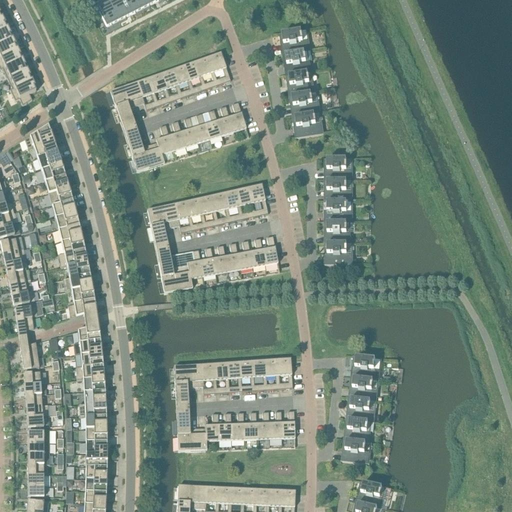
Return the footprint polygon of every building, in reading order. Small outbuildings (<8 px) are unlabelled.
[(121,0),(116,0),(109,4),(119,25),(126,21),(125,19),(130,17),(121,0)] [(121,0),(130,17),(134,15),(135,16),(143,13),(136,0),(121,0)] [(150,0),(136,0),(143,13),(150,9),(149,7),(153,5),(150,0)] [(109,4),(91,13),(97,26),(103,23),(106,29),(111,26),(112,28),(119,25),(109,4)] [(6,31),(0,33),(0,46),(11,42),(11,41),(9,38),(10,37),(7,29),(6,30),(6,31)] [(283,46),(285,56),(304,53),(305,54),(311,53),(311,52),(310,52),(308,41),(303,42),(301,33),(307,32),(307,31),(279,36),(280,36),(281,46),(283,46)] [(11,42),(0,46),(0,59),(16,52),(14,48),(15,47),(12,41),(11,41),(11,42)] [(16,52),(0,59),(0,72),(2,71),(21,62),(20,62),(19,58),(20,58),(17,51),(16,52)] [(287,66),(288,77),(308,74),(308,75),(312,74),(311,73),(311,74),(309,62),(306,63),(305,54),(304,53),(285,56),(282,57),(283,57),(285,67),(287,66)] [(215,80),(218,87),(230,83),(220,55),(208,59),(213,74),(222,71),(224,77),(215,80)] [(206,92),(218,87),(215,80),(213,74),(208,59),(196,63),(201,78),(210,75),(212,81),(203,84),(206,92)] [(21,62),(2,71),(7,81),(25,73),(25,72),(24,69),(25,68),(22,61),(20,62),(21,62)] [(194,96),(206,92),(203,84),(201,78),(196,63),(184,68),(189,82),(198,79),(200,85),(191,89),(194,96)] [(191,89),(189,82),(184,68),(172,72),(177,86),(187,83),(189,89),(180,93),(182,100),(194,96),(191,89)] [(25,73),(7,81),(11,91),(12,92),(30,83),(28,79),(30,78),(28,75),(27,72),(25,72),(25,73)] [(180,93),(177,86),(172,72),(160,76),(165,91),(175,87),(177,94),(168,97),(170,104),(182,100),(180,93)] [(290,87),(292,98),(311,94),(311,95),(317,94),(314,94),(312,83),(309,83),(308,75),(308,74),(288,77),(285,77),(286,78),(288,87),(290,87)] [(158,108),(170,104),(168,97),(165,91),(160,76),(148,80),(154,95),(163,92),(165,98),(156,101),(158,108)] [(153,102),(143,105),(146,113),(158,108),(156,101),(154,95),(148,80),(137,84),(140,93),(141,99),(151,96),(153,102)] [(11,91),(9,92),(15,103),(19,101),(22,108),(32,102),(29,97),(35,94),(33,89),(34,89),(31,82),(30,83),(12,92),(11,91)] [(138,107),(134,95),(140,93),(137,84),(110,94),(115,110),(127,106),(128,110),(129,110),(138,107)] [(143,105),(141,99),(140,93),(134,95),(138,107),(143,105)] [(293,108),(295,118),(314,115),(314,116),(321,115),(320,115),(318,103),(312,104),(311,95),(311,94),(292,98),(289,98),(289,99),(290,98),(291,108),(293,108)] [(229,119),(228,119),(233,135),(246,131),(238,105),(232,107),(235,117),(229,119)] [(133,124),(129,110),(128,110),(127,106),(115,110),(124,134),(136,130),(133,124)] [(223,121),(217,123),(216,123),(221,138),(233,135),(228,119),(229,119),(225,109),(220,110),(223,121)] [(211,125),(205,127),(204,127),(209,142),(221,138),(216,123),(217,123),(213,112),(208,114),(211,125)] [(314,115),(295,118),(292,119),(293,119),(294,129),(297,129),(298,139),(295,140),(324,136),(324,135),(323,135),(321,124),(316,125),(314,116),(314,115)] [(209,142),(204,127),(205,127),(201,116),(196,118),(199,129),(193,131),(192,131),(197,146),(209,142)] [(181,134),(180,134),(185,150),(197,146),(192,131),(193,131),(189,120),(184,122),(187,132),(181,134)] [(168,138),(173,153),(185,150),(180,134),(181,134),(177,124),(172,126),(175,136),(168,138)] [(28,152),(33,149),(52,142),(47,128),(24,143),(28,152)] [(157,145),(161,157),(164,166),(164,165),(161,157),(173,153),(168,138),(165,128),(160,129),(163,140),(155,142),(156,145),(157,145)] [(141,150),(142,150),(138,136),(136,130),(124,134),(126,140),(131,158),(143,155),(141,150)] [(33,149),(37,161),(57,154),(54,146),(52,142),(33,149)] [(157,145),(156,145),(151,147),(154,159),(161,157),(157,145)] [(131,158),(136,174),(164,166),(161,157),(154,159),(151,147),(142,150),(141,150),(143,155),(131,158)] [(57,154),(37,161),(41,172),(61,166),(59,161),(57,154)] [(327,171),(327,182),(346,182),(346,183),(353,183),(353,182),(352,182),(352,171),(346,170),(346,162),(353,162),(353,161),(324,161),(324,162),(325,162),(325,171),(327,171)] [(41,172),(44,184),(64,178),(62,171),(61,166),(41,172)] [(68,190),(67,186),(64,178),(44,184),(48,196),(66,191),(68,190)] [(327,192),(327,203),(347,203),(347,204),(353,204),(353,203),(352,203),(352,192),(346,192),(346,183),(346,182),(327,182),(324,182),(324,183),(325,183),(325,192),(327,192)] [(261,187),(248,190),(252,204),(261,202),(263,209),(253,211),(255,219),(268,216),(261,187)] [(68,190),(66,191),(48,196),(52,208),(72,203),(70,195),(68,190)] [(252,204),(248,190),(236,193),(239,207),(249,205),(250,212),(241,214),(243,222),(255,219),(253,211),(252,204)] [(236,193),(224,195),(227,210),(237,208),(238,215),(229,217),(230,224),(243,222),(241,214),(239,207),(236,193)] [(7,194),(0,196),(0,207),(10,204),(7,194)] [(227,210),(224,195),(211,198),(215,213),(224,210),(225,218),(216,220),(218,227),(230,224),(229,217),(227,210)] [(211,198),(199,201),(202,215),(212,213),(213,220),(204,222),(206,230),(218,227),(216,220),(215,213),(211,198)] [(206,230),(204,222),(202,215),(199,201),(187,204),(190,218),(200,216),(201,223),(192,225),(193,233),(206,230)] [(55,220),(73,215),(75,215),(72,203),(52,208),(55,220)] [(327,213),(327,224),(347,224),(347,225),(353,225),(353,224),(352,224),(352,213),(347,213),(347,204),(347,203),(327,203),(324,203),(324,204),(325,204),(325,213),(327,213)] [(0,218),(13,215),(10,204),(0,207),(0,218)] [(175,206),(176,216),(178,221),(187,219),(189,226),(179,228),(180,236),(193,233),(192,225),(190,218),(187,204),(175,206)] [(176,216),(175,206),(147,213),(150,229),(163,226),(164,231),(173,229),(170,217),(176,216)] [(0,218),(0,229),(11,227),(16,225),(13,215),(0,218)] [(75,215),(73,215),(55,220),(58,232),(78,227),(76,220),(75,215)] [(173,229),(179,228),(178,221),(176,216),(170,217),(173,229)] [(50,222),(36,226),(37,230),(51,227),(50,222)] [(327,234),(327,245),(347,245),(347,246),(353,246),(353,245),(350,245),(350,234),(347,234),(347,225),(347,224),(327,224),(324,224),(324,225),(325,225),(325,234),(327,234)] [(16,225),(11,227),(0,229),(0,241),(20,236),(16,225)] [(156,254),(168,252),(167,245),(164,231),(163,226),(150,229),(156,254)] [(58,232),(61,244),(81,240),(80,235),(78,227),(58,232)] [(0,244),(0,247),(2,256),(23,251),(21,239),(15,240),(15,242),(0,245),(0,244)] [(265,268),(277,265),(272,239),(266,240),(268,251),(262,252),(265,268)] [(84,252),(82,244),(81,240),(61,244),(64,256),(84,252)] [(250,254),(249,254),(252,270),(265,268),(262,252),(260,241),(254,242),(256,253),(250,254)] [(250,254),(247,243),(242,244),(244,255),(237,256),(240,272),(252,270),(249,254),(250,254)] [(347,245),(327,245),(324,245),(324,246),(325,246),(325,255),(327,255),(327,266),(324,266),(324,267),(353,267),(353,266),(352,266),(352,254),(347,254),(347,246),(347,245)] [(227,275),(240,272),(237,256),(235,246),(229,247),(231,258),(225,259),(224,259),(227,275)] [(219,260),(212,261),(215,277),(227,275),(224,259),(225,259),(223,248),(217,249),(219,260)] [(212,261),(210,250),(205,251),(207,262),(200,263),(203,279),(215,277),(212,261)] [(4,266),(24,262),(26,262),(23,251),(2,256),(4,266)] [(86,260),(84,252),(64,256),(58,258),(60,270),(66,269),(87,264),(86,260)] [(173,277),(172,272),(169,258),(168,252),(156,254),(161,279),(173,277)] [(188,269),(190,281),(190,282),(191,282),(203,279),(200,263),(198,253),(192,254),(194,265),(187,266),(187,269),(188,269)] [(6,277),(22,274),(26,273),(24,262),(4,266),(6,277)] [(66,269),(69,281),(89,277),(88,269),(87,264),(66,269)] [(188,269),(187,269),(181,270),(184,282),(190,281),(188,269)] [(190,281),(184,282),(181,270),(172,272),(173,277),(161,279),(164,295),(192,290),(191,282),(190,282),(190,281)] [(22,274),(6,277),(9,288),(30,283),(28,272),(26,273),(22,274)] [(69,281),(63,282),(65,294),(71,293),(92,289),(89,277),(69,281)] [(32,293),(30,283),(9,288),(11,298),(32,293)] [(73,303),(69,304),(69,309),(73,308),(73,305),(94,302),(92,294),(92,289),(89,290),(71,293),(73,303)] [(14,309),(35,304),(32,293),(11,298),(13,310),(14,309)] [(52,301),(49,301),(43,303),(39,303),(41,310),(54,307),(52,301)] [(83,317),(84,324),(97,321),(95,310),(94,302),(73,305),(73,308),(68,309),(70,321),(83,317)] [(14,312),(16,323),(31,320),(37,318),(36,309),(15,312),(14,312)] [(33,332),(31,320),(16,323),(19,344),(26,342),(25,334),(33,332)] [(84,324),(85,331),(77,334),(79,345),(100,343),(99,335),(97,321),(84,324)] [(56,340),(48,342),(50,355),(56,353),(58,352),(56,340)] [(19,344),(21,362),(37,359),(35,346),(27,348),(26,342),(19,344)] [(101,355),(100,343),(79,345),(73,347),(74,358),(75,358),(101,355)] [(101,355),(75,358),(76,370),(102,368),(101,355)] [(355,369),(354,379),(373,381),(373,382),(379,383),(379,382),(378,382),(380,371),(374,370),(375,361),(381,362),(382,361),(353,358),(354,359),(353,368),(355,369)] [(37,359),(21,362),(23,373),(24,373),(39,370),(37,359)] [(290,361),(276,362),(277,378),(288,377),(288,384),(278,385),(278,392),(292,391),(290,361)] [(265,386),(266,392),(278,392),(278,385),(277,378),(276,362),(264,363),(265,378),(275,378),(275,385),(265,386)] [(264,363),(251,364),(252,379),(262,379),(263,386),(253,387),(253,393),(266,392),(265,386),(265,378),(264,363)] [(239,364),(226,365),(227,381),(237,380),(237,388),(228,388),(228,395),(241,394),(240,388),(240,380),(239,364)] [(240,388),(241,394),(253,393),(253,387),(252,379),(251,364),(239,364),(240,380),(250,379),(250,387),(240,388)] [(215,389),(216,396),(228,395),(228,388),(227,381),(226,365),(213,366),(215,382),(224,381),(225,389),(215,389)] [(213,366),(201,367),(202,376),(202,383),(212,382),(212,389),(202,390),(203,397),(216,396),(215,389),(215,382),(213,366)] [(187,390),(197,389),(196,377),(202,376),(201,367),(173,369),(174,386),(186,385),(187,390)] [(76,370),(75,370),(77,383),(83,382),(103,381),(103,376),(102,368),(76,370)] [(24,387),(45,386),(46,386),(45,375),(24,376),(23,376),(24,387)] [(352,389),(351,400),(371,402),(370,403),(377,404),(377,403),(376,403),(377,391),(372,391),(373,382),(373,381),(354,379),(350,379),(351,379),(350,389),(352,389)] [(83,382),(83,395),(104,393),(104,385),(103,381),(83,382)] [(189,411),(188,404),(187,390),(186,385),(174,386),(176,411),(189,411)] [(45,386),(24,387),(25,398),(41,397),(46,397),(45,386)] [(83,395),(84,407),(105,406),(105,401),(104,393),(83,395)] [(42,408),(41,397),(25,398),(26,409),(42,408)] [(350,410),(349,421),(368,423),(368,424),(374,425),(374,424),(373,424),(375,412),(369,412),(370,403),(371,402),(351,400),(348,400),(349,400),(348,410),(350,410)] [(79,420),(85,420),(106,419),(105,411),(105,406),(84,407),(78,407),(79,420)] [(42,408),(26,409),(26,420),(42,419),(48,418),(48,407),(42,408)] [(189,417),(189,411),(176,411),(177,437),(189,436),(189,431),(189,417)] [(256,442),(269,442),(268,425),(268,414),(262,415),(263,426),(256,426),(256,442)] [(282,441),(281,425),(281,414),(275,414),(275,425),(268,425),(269,442),(282,441)] [(295,441),(294,414),(287,414),(288,425),(281,425),(282,441),(295,441)] [(231,443),(244,442),(243,426),(243,415),(237,416),(237,427),(231,427),(231,443)] [(256,442),(256,426),(256,415),(250,415),(250,426),(243,426),(244,442),(256,442)] [(206,444),(219,443),(218,427),(218,416),(212,416),(212,427),(204,428),(205,431),(206,431),(206,443),(206,444)] [(231,443),(231,427),(230,416),(224,416),(225,427),(218,427),(219,443),(231,443)] [(48,418),(42,419),(26,420),(27,431),(28,431),(49,429),(48,418)] [(85,420),(85,432),(106,431),(106,427),(106,419),(85,420)] [(347,431),(346,442),(366,444),(366,445),(372,445),(369,445),(370,433),(367,433),(368,424),(368,423),(349,421),(346,420),(346,421),(345,431),(347,431)] [(106,431),(85,432),(85,444),(106,444),(106,436),(106,431)] [(206,452),(206,444),(206,443),(199,443),(199,431),(189,431),(189,436),(177,437),(178,453),(206,452)] [(27,434),(27,445),(43,445),(49,445),(49,433),(43,433),(43,434),(28,434),(27,434)] [(370,454),(365,453),(366,445),(366,444),(346,442),(343,441),(343,442),(344,442),(343,452),(345,452),(344,463),(341,462),(341,463),(369,466),(370,454)] [(85,444),(85,457),(106,457),(106,452),(106,444),(85,444)] [(27,445),(27,456),(43,456),(49,456),(49,445),(43,445),(27,445)] [(49,456),(43,456),(27,456),(27,467),(43,467),(49,467),(49,456)] [(106,457),(85,457),(85,469),(106,470),(106,462),(106,457)] [(43,478),(43,467),(27,467),(27,478),(43,478)] [(85,469),(85,482),(106,482),(106,478),(106,470),(85,469)] [(27,489),(47,489),(49,489),(49,478),(43,478),(27,478),(27,489)] [(85,494),(105,495),(106,487),(106,482),(85,482),(85,494)] [(359,494),(361,494),(358,505),(377,509),(377,510),(383,511),(380,510),(383,499),(380,498),(382,489),(386,490),(360,484),(361,484),(359,494)] [(189,510),(198,511),(199,498),(205,499),(205,489),(178,488),(177,505),(189,505),(189,510)] [(47,489),(27,489),(27,500),(28,500),(47,500),(47,489)] [(205,489),(205,499),(205,506),(215,506),(214,511),(217,511),(217,506),(218,490),(205,489)] [(218,490),(217,506),(227,506),(227,511),(229,511),(230,507),(231,490),(218,490)] [(243,491),(231,490),(230,507),(240,507),(239,511),(242,511),(243,507),(243,491)] [(256,492),(243,491),(243,507),(253,508),(252,511),(254,511),(255,508),(256,492)] [(268,492),(256,492),(255,508),(265,508),(264,511),(267,511),(268,508),(268,492)] [(268,492),(268,508),(278,509),(277,511),(280,511),(280,509),(281,493),(268,492)] [(293,511),(295,493),(281,493),(280,509),(291,509),(290,511),(293,511)] [(85,494),(84,507),(105,508),(105,503),(105,495),(85,494)] [(27,503),(26,511),(47,511),(48,503),(42,503),(42,504),(28,503),(27,503)]
